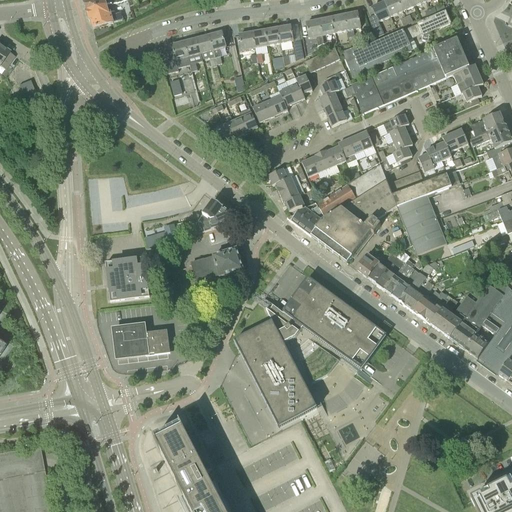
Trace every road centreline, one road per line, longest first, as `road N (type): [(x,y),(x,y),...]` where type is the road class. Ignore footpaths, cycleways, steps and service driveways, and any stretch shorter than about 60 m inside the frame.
road 1 (residential): [(511,402),(125,114)]
road 2 (secondary): [(102,403),(56,279),(0,189)]
road 3 (residential): [(119,53),(190,22),(323,0)]
road 4 (secondary): [(0,226),(40,300),(78,407)]
road 5 (residential): [(325,143),(407,106),(429,133)]
